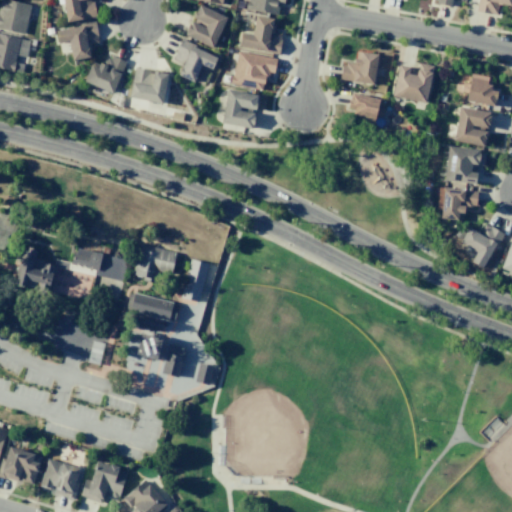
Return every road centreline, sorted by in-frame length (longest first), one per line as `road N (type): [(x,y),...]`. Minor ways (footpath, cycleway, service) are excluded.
road 1 (tertiary): [(0,130),(217,200),(511,336)]
road 2 (tertiary): [(511,307),(223,173),(0,102)]
road 3 (residential): [(511,50),(322,14)]
